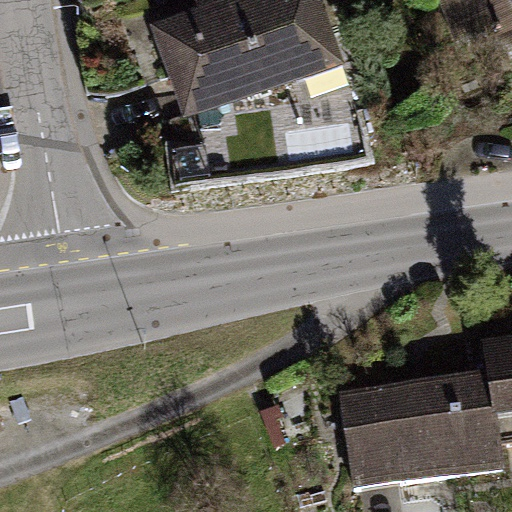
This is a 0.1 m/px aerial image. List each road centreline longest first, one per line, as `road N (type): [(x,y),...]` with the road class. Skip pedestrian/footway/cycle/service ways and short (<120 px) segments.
road 1 (residential): [(475,237),(266,361),(0,474)]
road 2 (tertiary): [(68,309),(475,237)]
road 3 (residential): [(24,0),(68,309)]
